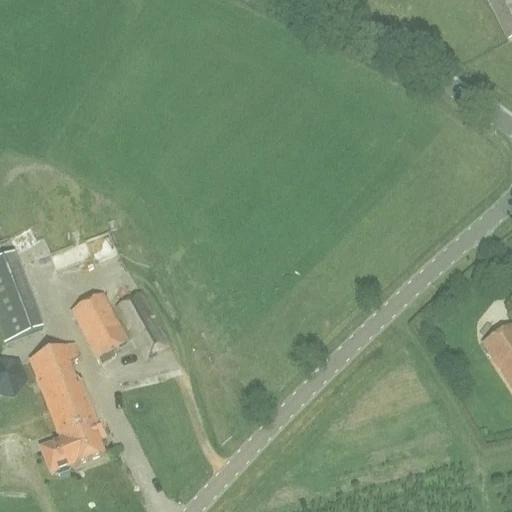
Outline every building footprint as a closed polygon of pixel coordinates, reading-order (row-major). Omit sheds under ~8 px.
[(511,0),(487,0),(510,44),(511,42),(511,0)] [(18,253),(44,250),(42,234),(16,237),(18,253)] [(108,262),(121,259),(115,234),(102,238),(108,262)] [(93,243),(59,252),(65,271),(99,261),(93,243)] [(0,261),(0,330),(5,345),(43,331),(15,256),(0,261)] [(169,348),(141,296),(116,309),(145,362),(169,348)] [(103,298),(71,315),(96,361),(128,344),(103,298)] [(511,394),(511,329),(510,327),(481,346),(511,394)] [(25,359),(36,356),(31,342),(20,346),(25,359)] [(74,346),(30,362),(60,440),(63,439),(65,442),(41,452),(51,477),(55,476),(59,478),(69,474),(71,469),(75,468),(75,469),(105,457),(93,427),(97,426),(80,382),(74,381),(69,369),(79,360),(74,346)] [(0,398),(14,399),(25,383),(17,365),(0,364),(0,398)]
